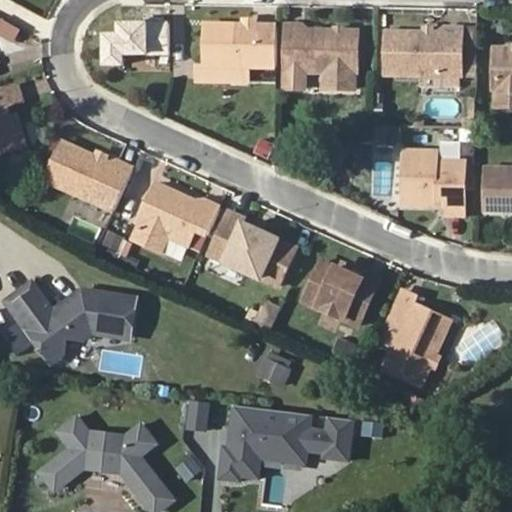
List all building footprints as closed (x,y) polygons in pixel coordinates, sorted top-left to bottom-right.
[(0,20),(0,38),(11,44),(18,29),(0,20)] [(300,67),(323,67),(335,68),(334,86),(353,86),(353,69),(357,69),(357,28),(303,28),(303,22),(287,22),(287,49),(300,49),(300,67)] [(248,64),(276,65),(276,24),(205,23),(204,61),(197,62),(196,78),(229,79),(229,64),(248,64)] [(444,36),(429,36),(423,35),(384,35),(384,77),(461,79),(461,31),(444,30),(444,36)] [(511,49),(495,49),(495,84),(498,85),(498,103),(511,103),(511,49)] [(247,79),(248,64),(229,64),(229,79),(247,79)] [(335,68),(323,67),(322,85),(334,86),(335,68)] [(0,91),(0,155),(27,146),(18,115),(11,117),(7,106),(21,101),(16,86),(0,91)] [(48,179),(117,212),(137,168),(121,161),(119,166),(106,160),(100,157),(64,142),(48,179)] [(405,151),(403,203),(435,204),(436,196),(448,197),(447,213),(464,215),(465,159),(436,158),(436,151),(405,151)] [(102,152),(100,157),(106,160),(108,155),(102,152)] [(511,210),(511,169),(487,169),(485,210),(511,210)] [(200,230),(212,236),(224,209),(209,202),(207,207),(158,185),(141,223),(144,225),(137,241),(153,249),(161,233),(173,238),(191,247),(200,230)] [(299,248),(264,231),(257,228),(244,222),(246,218),(231,212),(212,255),(280,287),(299,248)] [(100,247),(122,257),(129,242),(107,232),(100,247)] [(165,255),(173,238),(161,233),(153,249),(165,255)] [(363,280),(352,276),(340,270),(324,262),(308,301),(360,326),(381,280),(366,274),(363,280)] [(340,270),(352,276),(355,269),(343,264),(340,270)] [(83,341),(92,336),(122,339),(130,334),(135,299),(80,290),(52,312),(30,283),(5,302),(19,321),(33,341),(46,359),(58,360),(63,356),(65,339),(83,341)] [(403,328),(396,342),(383,370),(421,388),(431,367),(435,358),(452,323),(418,306),(421,299),(405,291),(391,323),(403,328)] [(270,331),(278,307),(264,302),(256,326),(270,331)] [(19,321),(6,331),(15,355),(33,341),(19,321)] [(385,337),(396,342),(403,328),(391,323),(385,337)] [(281,388),(293,364),(269,353),(258,378),(281,388)] [(440,361),(435,358),(431,367),(436,369),(440,361)] [(355,420),(188,397),(184,427),(222,432),(216,474),(260,480),(263,462),(307,468),(308,458),(349,464),(355,420)] [(153,445),(137,425),(121,438),(86,433),(73,417),(53,432),(67,449),(36,473),(48,488),(56,489),(74,474),(75,467),(117,473),(147,511),(151,511),(156,511),(170,501),(136,457),(153,445)]
